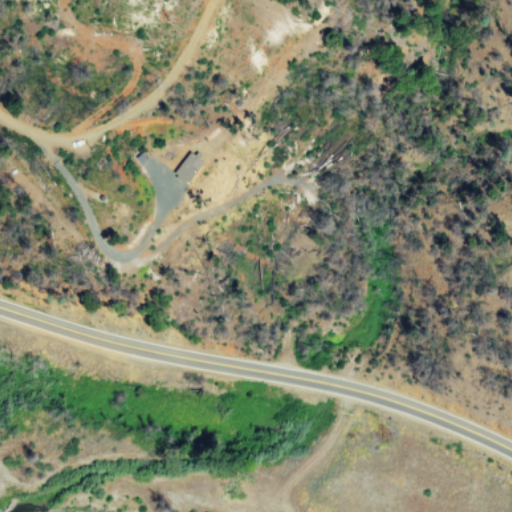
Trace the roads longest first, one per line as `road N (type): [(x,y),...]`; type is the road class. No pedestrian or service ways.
road 1 (trunk): [(511,450),(481,429),(294,377),(146,350),(0,311)]
road 2 (residential): [(242,0),(116,147),(60,147),(15,119),(0,92)]
